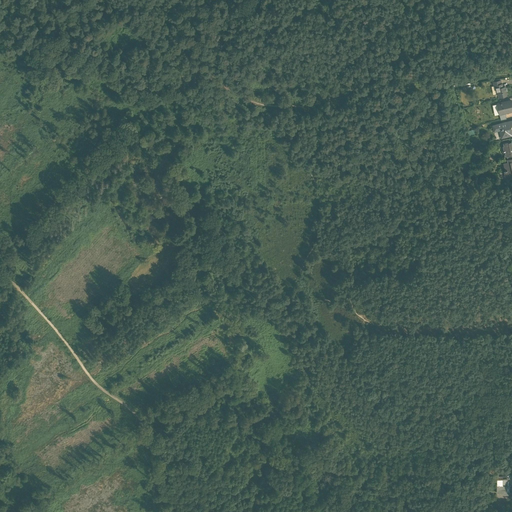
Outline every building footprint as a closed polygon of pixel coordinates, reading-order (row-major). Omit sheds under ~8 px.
[(502,86),(495,87),(496,92),(498,91),(499,95),(506,94),(504,85),(502,86)] [(511,104),(511,99),(497,102),(500,113),(511,110),(511,104)] [(511,119),(495,123),(496,129),(499,129),(501,136),(508,134),(508,133),(511,132),(511,119)] [(508,141),(503,142),(503,145),(502,145),(503,151),(505,156),(506,155),(511,154),(511,143),(511,144),(511,141),(508,142),(508,141)] [(511,160),(508,161),(503,162),(505,169),(504,170),(504,171),(505,171),(506,176),(511,174),(511,160)] [(511,472),(506,473),(502,473),(502,476),(502,482),(496,482),(496,489),(502,489),(502,491),(509,491),(509,489),(511,488),(511,472)]
